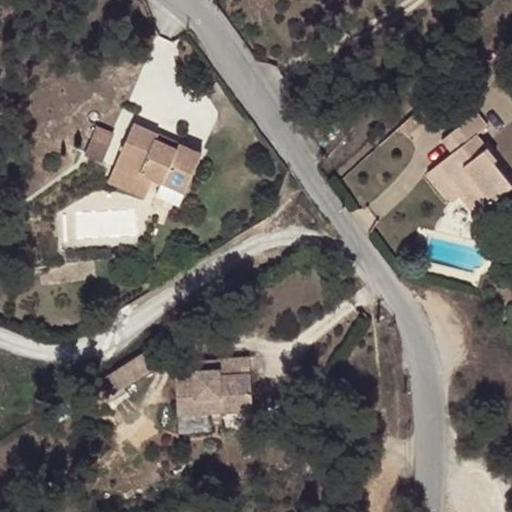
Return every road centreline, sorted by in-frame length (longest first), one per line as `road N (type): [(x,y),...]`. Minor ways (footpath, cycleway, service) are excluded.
road 1 (residential): [(425,511),(430,454),(422,359),(390,280),(190,0)]
road 2 (track): [(390,280),(330,244),(280,240),(215,259),(73,352),(22,356),(0,346)]
